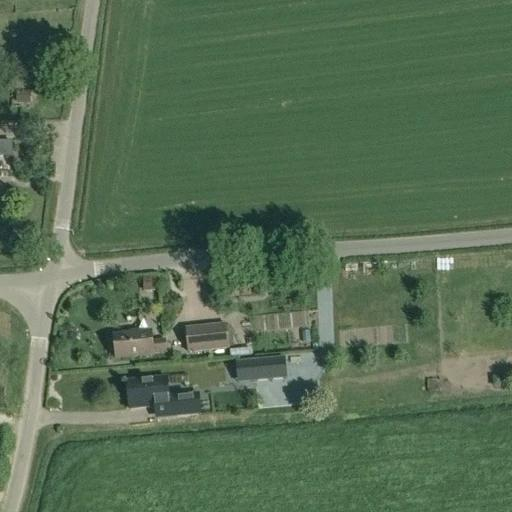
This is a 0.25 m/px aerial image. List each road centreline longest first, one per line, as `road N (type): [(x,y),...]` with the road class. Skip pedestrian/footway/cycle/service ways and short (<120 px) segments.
road 1 (unclassified): [(50,276),(511,233)]
road 2 (unclassified): [(50,276),(93,0)]
road 3 (unclassified): [(2,511),(23,452),(50,276)]
